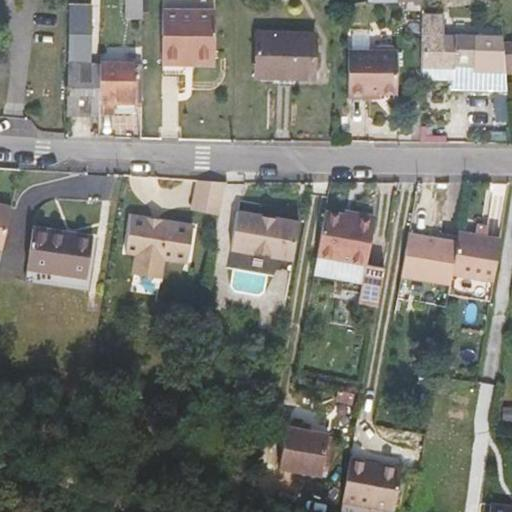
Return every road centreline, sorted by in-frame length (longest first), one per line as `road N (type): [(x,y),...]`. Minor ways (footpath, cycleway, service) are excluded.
road 1 (residential): [(511,160),(203,160),(0,149)]
road 2 (track): [(150,511),(0,448)]
